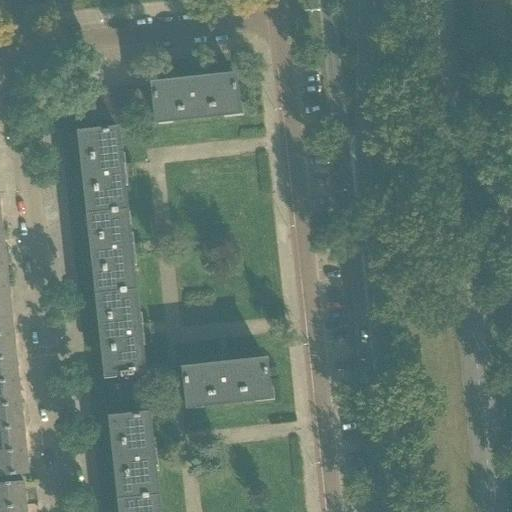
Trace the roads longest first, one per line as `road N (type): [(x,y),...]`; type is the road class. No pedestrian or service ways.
road 1 (residential): [(281,21),(334,511)]
road 2 (residential): [(62,511),(13,49)]
road 3 (secondary): [(351,174),(388,511)]
road 4 (residential): [(13,49),(281,21)]
road 5 (secondary): [(328,0),(351,174)]
road 6 (secondary): [(351,174),(367,0)]
